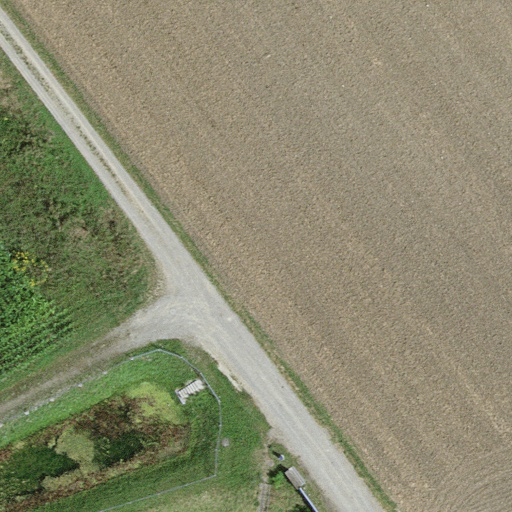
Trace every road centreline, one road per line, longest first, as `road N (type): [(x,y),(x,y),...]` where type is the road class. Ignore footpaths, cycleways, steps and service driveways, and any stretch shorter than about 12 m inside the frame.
road 1 (track): [(0,32),(195,298)]
road 2 (track): [(195,298),(359,511)]
road 3 (track): [(195,298),(0,406)]
